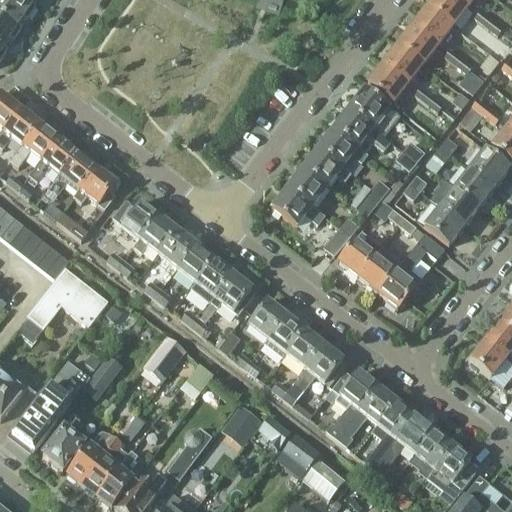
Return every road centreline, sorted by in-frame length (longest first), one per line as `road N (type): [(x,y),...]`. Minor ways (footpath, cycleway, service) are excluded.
road 1 (residential): [(90,0),(50,59),(57,97),(221,218)]
road 2 (residential): [(221,218),(390,0)]
road 3 (residential): [(409,368),(221,218)]
road 4 (residential): [(409,368),(511,241)]
road 5 (residential): [(511,448),(409,368)]
